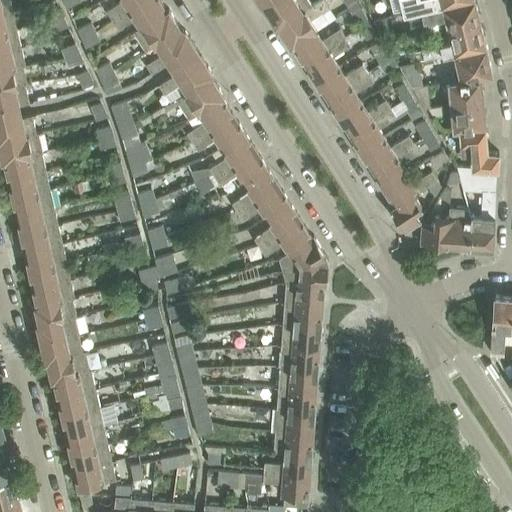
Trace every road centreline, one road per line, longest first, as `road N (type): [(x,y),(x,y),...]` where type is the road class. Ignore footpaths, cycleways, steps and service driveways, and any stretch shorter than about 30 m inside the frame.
road 1 (residential): [(218,37),(355,255),(405,313)]
road 2 (residential): [(417,305),(245,20)]
road 3 (residential): [(355,511),(368,353),(405,313)]
road 4 (residential): [(48,511),(0,306)]
road 5 (residential): [(405,313),(438,383),(511,494)]
road 6 (residential): [(511,434),(417,305)]
road 7 (residential): [(511,127),(492,0)]
